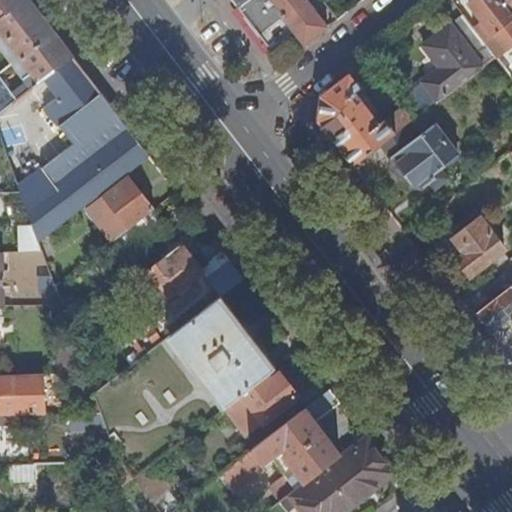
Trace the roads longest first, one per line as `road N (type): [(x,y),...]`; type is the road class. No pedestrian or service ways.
road 1 (primary): [(480,460),(228,132)]
road 2 (residential): [(403,0),(228,132)]
road 3 (primary): [(228,132),(126,0)]
